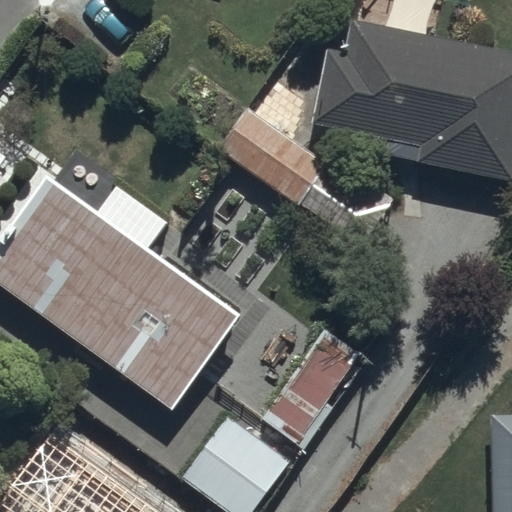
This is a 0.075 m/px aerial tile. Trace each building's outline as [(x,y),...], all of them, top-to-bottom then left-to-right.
[(511,157),(511,46),(353,17),(330,138),(509,172),(511,157)] [(245,109),(219,148),(359,242),(389,196),(330,156),(325,163),(245,109)] [(249,333),(48,193),(0,262),(0,288),(173,416),(249,333)] [(346,291),(265,406),(300,432),(380,316),(346,291)] [(252,511),(287,463),(224,419),(180,480),(223,511),(252,511)] [(511,511),(511,421),(496,422),(498,511),(511,511)] [(157,511),(51,435),(0,504),(0,511),(157,511)]
